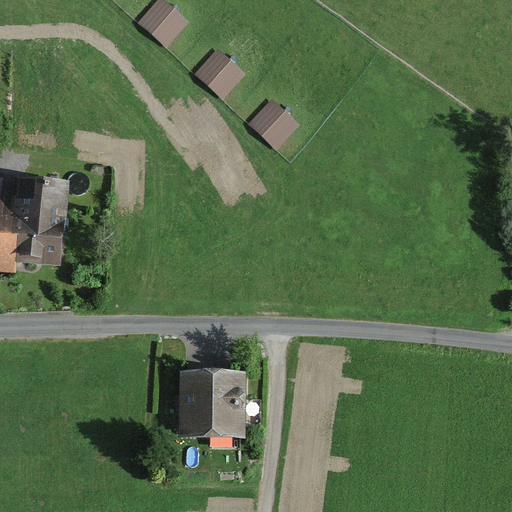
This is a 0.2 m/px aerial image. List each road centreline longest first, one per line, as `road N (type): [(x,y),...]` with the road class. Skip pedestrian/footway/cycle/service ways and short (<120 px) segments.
road 1 (residential): [(0,328),(281,325),(511,346)]
road 2 (track): [(260,511),(281,325)]
